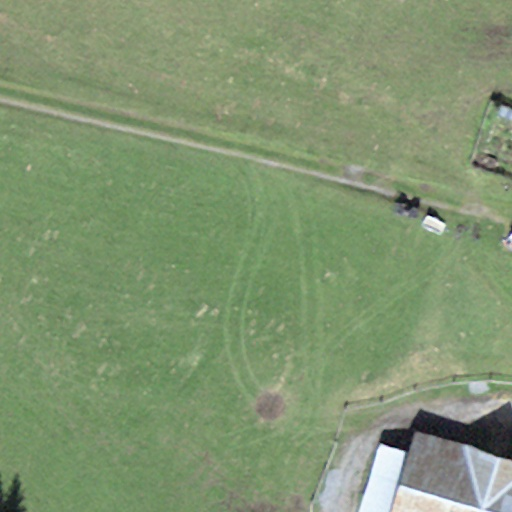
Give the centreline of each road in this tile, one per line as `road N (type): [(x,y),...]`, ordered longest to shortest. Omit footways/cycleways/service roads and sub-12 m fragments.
road 1 (track): [(0,90),(511,202)]
road 2 (track): [(511,410),(481,404),(364,425),(339,511)]
